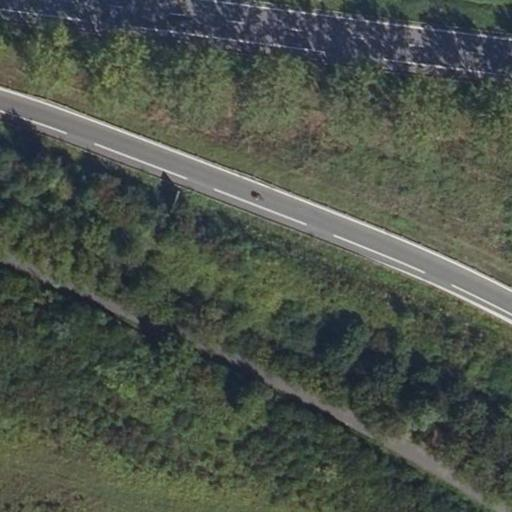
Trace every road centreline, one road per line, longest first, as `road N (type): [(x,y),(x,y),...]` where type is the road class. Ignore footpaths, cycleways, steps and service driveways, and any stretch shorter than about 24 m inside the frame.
road 1 (trunk): [(0,103),(262,197),(511,305)]
road 2 (trunk): [(89,0),(511,54)]
